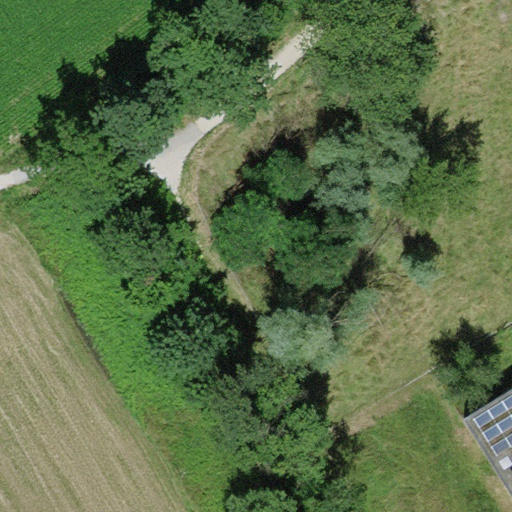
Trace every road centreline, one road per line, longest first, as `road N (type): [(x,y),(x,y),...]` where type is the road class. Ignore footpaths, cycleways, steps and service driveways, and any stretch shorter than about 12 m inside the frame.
road 1 (track): [(148,158),(347,511)]
road 2 (track): [(355,0),(148,158)]
